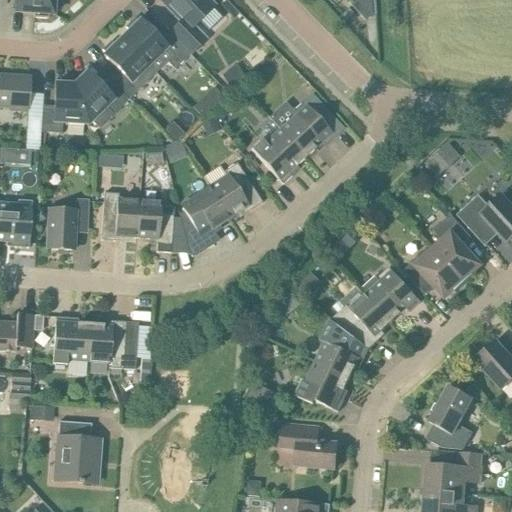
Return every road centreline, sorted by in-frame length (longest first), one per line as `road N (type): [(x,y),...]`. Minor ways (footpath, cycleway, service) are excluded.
road 1 (residential): [(391,107),(370,145),(225,271),(157,286),(0,279)]
road 2 (residential): [(359,511),(368,421),(389,391),(511,279)]
road 3 (residential): [(283,0),(391,107)]
road 4 (residential): [(117,0),(63,53),(0,48)]
road 5 (residential): [(511,118),(391,107)]
